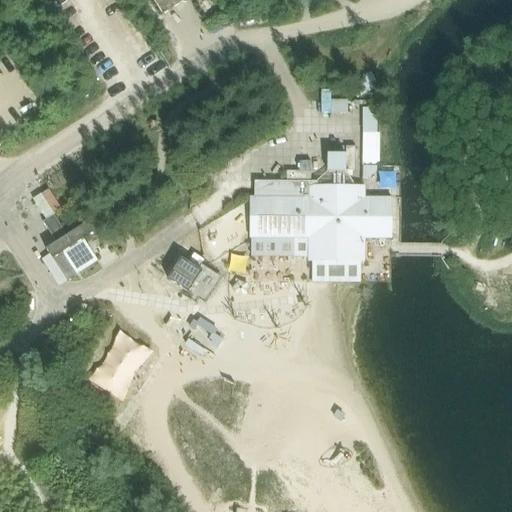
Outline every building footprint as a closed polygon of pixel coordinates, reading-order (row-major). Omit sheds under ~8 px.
[(152,0),(162,16),(186,0),(152,0)] [(354,98),(377,90),(370,73),(348,81),(354,98)] [(376,181),(378,114),(360,113),(359,181),(376,181)] [(254,198),(250,198),(250,239),(308,239),(308,262),(364,263),(364,239),(391,239),(391,199),(364,199),(364,187),(317,187),(317,182),(254,182),(254,198)] [(53,216),(42,223),(56,244),(46,250),(66,282),(97,262),(83,241),(115,221),(108,210),(67,237),(53,216)] [(180,256),(168,277),(198,296),(211,276),(180,256)] [(247,305),(255,317),(267,309),(259,297),(247,305)] [(179,331),(178,313),(164,313),(165,332),(179,331)] [(215,331),(202,323),(198,329),(210,337),(206,342),(194,334),(188,344),(205,355),(210,351),(218,352),(224,342),(213,335),(215,331)] [(121,334),(89,381),(119,405),(151,358),(121,334)]
